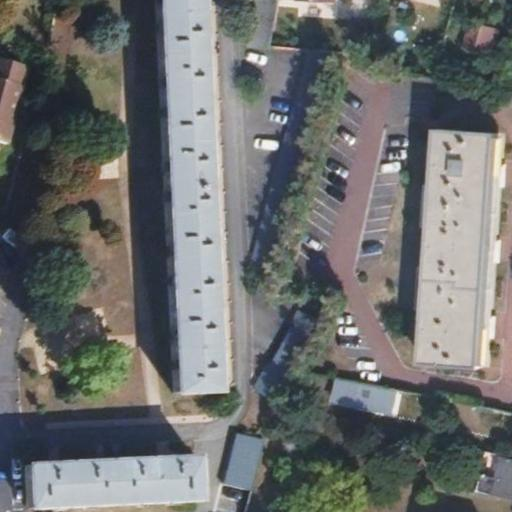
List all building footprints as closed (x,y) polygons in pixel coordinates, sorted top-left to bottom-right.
[(197,0),(153,0),(173,393),(216,391),(197,0)] [(259,0),(250,46),(268,47),(276,0),(259,0)] [(472,23),(466,47),(478,50),(483,26),(472,23)] [(483,26),(478,50),(489,53),(495,29),(483,26)] [(298,97),(251,265),(265,269),(257,296),(270,299),(271,294),(340,51),(311,49),(298,97)] [(0,143),(4,145),(24,67),(0,60),(0,143)] [(445,130),(425,364),(484,370),(506,135),(445,130)] [(298,308),(253,388),(278,402),(297,369),(324,322),(298,308)] [(399,389),(335,378),(330,405),(394,416),(399,389)] [(235,434),(222,484),(249,490),(262,440),(235,434)] [(194,456),(24,466),(27,508),(196,499),(194,456)] [(481,474),(477,490),(511,498),(511,457),(502,456),(497,478),(481,474)]
